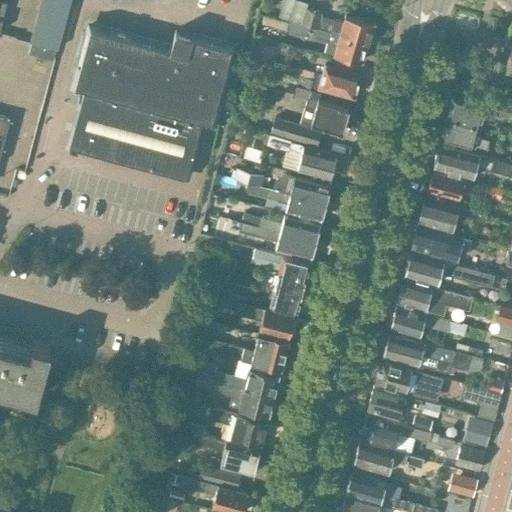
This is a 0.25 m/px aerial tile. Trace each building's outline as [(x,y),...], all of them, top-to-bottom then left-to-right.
[(282,0),(278,16),(296,21),(297,21),(317,26),(316,27),(368,41),(369,41),(372,40),(375,31),(372,29),(374,21),(368,19),(345,13),(343,21),(321,15),(322,11),(306,6),(308,0),(306,0),(282,0)] [(0,77),(42,89),(57,35),(0,19),(0,77)] [(171,45),(90,24),(74,84),(84,87),(69,144),(187,176),(202,118),(211,120),(232,44),(175,29),(173,36),(171,45)] [(314,35),(314,36),(327,40),(324,50),(333,52),(362,60),(368,41),(316,27),(314,35)] [(314,73),(310,87),(318,89),(319,85),(353,95),(353,93),(356,91),(358,84),(357,81),(359,72),(324,62),(320,75),(314,73)] [(295,83),(293,92),(307,96),(305,105),(315,107),(311,121),(343,130),(346,119),(349,118),(351,110),(349,108),(350,105),(318,96),(320,90),(318,89),(310,87),(295,83)] [(452,96),(447,115),(481,124),(483,114),(494,116),(496,107),(486,105),(452,96)] [(275,114),(271,130),(286,135),(317,144),(322,128),(291,119),(275,114)] [(478,134),(481,124),(447,115),(442,134),(486,146),(489,137),(478,134)] [(304,144),(290,140),(288,150),(301,153),(297,168),(330,176),(331,173),(334,171),(335,167),(334,163),(337,152),(304,144)] [(439,142),(433,164),(473,175),(476,163),(511,173),(511,172),(511,161),(439,142)] [(502,199),(505,188),(432,169),(431,174),(427,176),(425,183),(427,187),(427,188),(459,196),(462,187),(502,199)] [(273,187),(273,188),(325,202),(330,184),(294,175),(294,173),(286,172),(276,176),(273,187)] [(249,181),(247,186),(249,191),(287,201),(285,208),(321,218),(325,202),(273,188),(273,187),(258,183),(252,181),(249,181)] [(485,220),(486,213),(424,196),(418,219),(452,228),(457,212),(468,215),(467,216),(483,221),(485,220)] [(243,210),(241,220),(316,239),(320,222),(284,213),(282,221),(243,210)] [(316,239),(241,220),(239,229),(277,239),(275,246),(311,256),(316,239)] [(417,224),(411,245),(456,258),(460,245),(469,248),(471,238),(463,235),(462,237),(417,224)] [(255,246),(252,260),(279,267),(274,288),(270,303),(296,310),(302,290),(305,289),(306,284),(304,281),(310,261),(282,254),(282,252),(256,245),(255,246)] [(490,272),(410,250),(404,273),(438,282),(441,271),(487,284),(490,272)] [(396,282),(393,296),(397,297),(397,299),(426,307),(444,312),(447,301),(469,307),(472,295),(403,277),(401,284),(396,282)] [(226,280),(221,296),(245,302),(250,286),(226,280)] [(254,304),(221,296),(219,304),(235,309),(234,310),(261,318),(259,327),(289,335),(294,315),(254,304)] [(395,304),(389,326),(420,334),(423,322),(447,329),(448,329),(450,319),(448,318),(395,304)] [(511,306),(506,305),(502,320),(511,322),(511,306)] [(470,352),(389,330),(382,353),(449,371),(451,363),(466,367),(470,352)] [(229,343),(226,354),(255,362),(281,368),(288,339),(267,334),(262,332),(261,336),(257,335),(254,348),(228,341),(228,342),(229,343)] [(30,347),(0,339),(0,384),(37,394),(51,344),(33,339),(30,347)] [(381,358),(375,380),(425,394),(428,382),(440,385),(443,375),(381,358)] [(213,380),(217,381),(217,380),(274,395),(279,374),(247,366),(245,375),(216,368),(213,380)] [(503,379),(488,375),(485,386),(494,389),(500,390),(503,379)] [(217,381),(214,389),(227,393),(227,394),(231,395),(228,404),(238,407),(269,415),(274,395),(217,380),(217,381)] [(463,382),(460,393),(482,399),(480,404),(489,407),(496,409),(500,393),(493,391),(463,382)] [(374,385),(368,406),(399,415),(402,416),(406,403),(420,407),(422,399),(374,385)] [(267,419),(214,405),(211,418),(232,424),(229,434),(261,443),(267,419)] [(429,429),(430,428),(411,423),(411,425),(366,412),(360,435),(396,445),(400,431),(411,434),(411,435),(428,440),(431,429),(429,429)] [(259,447),(193,431),(191,441),(223,450),(219,464),(253,472),(259,447)] [(421,465),(423,457),(359,439),(353,461),(389,471),(393,457),(404,460),(404,461),(421,465)] [(484,448),(459,441),(454,462),(478,469),(484,448)] [(201,464),(198,477),(237,487),(240,474),(201,464)] [(350,470),(345,492),(415,511),(419,511),(436,511),(438,508),(424,504),(383,493),(387,480),(350,470)] [(475,477),(451,470),(446,489),(470,496),(475,477)] [(190,483),(190,484),(215,491),(212,503),(241,511),(242,510),(245,511),(248,500),(245,500),(247,491),(236,488),(237,487),(198,477),(192,475),(190,483)] [(345,492),(339,511),(377,511),(378,511),(382,511),(381,511),(417,511),(415,511),(345,492)]
